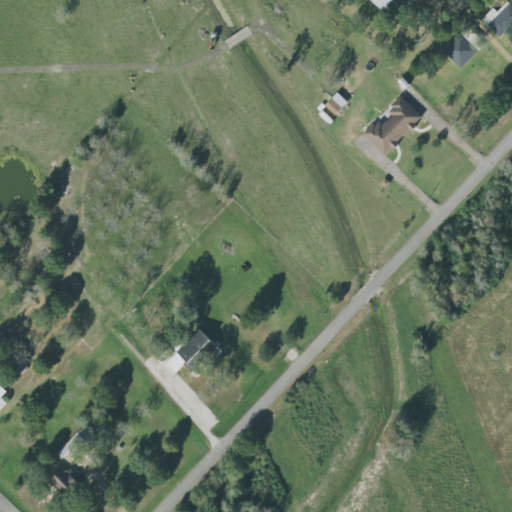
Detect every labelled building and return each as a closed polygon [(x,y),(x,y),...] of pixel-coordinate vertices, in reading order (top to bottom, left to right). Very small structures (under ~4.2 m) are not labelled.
[(395,0),(370,0),(386,12),(395,0)] [(494,8),(481,19),(500,39),(511,27),(511,4),(509,1),(497,12),(494,8)] [(479,51),(461,33),(444,51),(462,68),(479,51)] [(336,115),(349,103),(340,93),(327,105),(336,115)] [(386,155),(425,118),(403,96),(390,107),(396,114),(382,127),(377,121),(365,133),(386,155)] [(217,344),(201,329),(163,368),(173,377),(185,365),(191,371),(217,344)] [(2,398),(9,392),(0,381),(0,411),(8,404),(2,398)] [(69,463),(90,441),(79,431),(59,453),(69,463)] [(80,484),(64,466),(50,480),(66,497),(80,484)]
